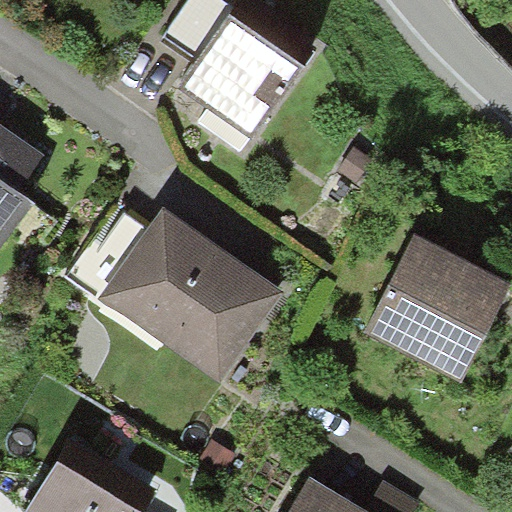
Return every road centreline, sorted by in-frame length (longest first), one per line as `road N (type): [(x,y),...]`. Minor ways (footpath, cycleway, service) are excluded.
road 1 (residential): [(472,511),(314,408)]
road 2 (residential): [(511,96),(427,0)]
